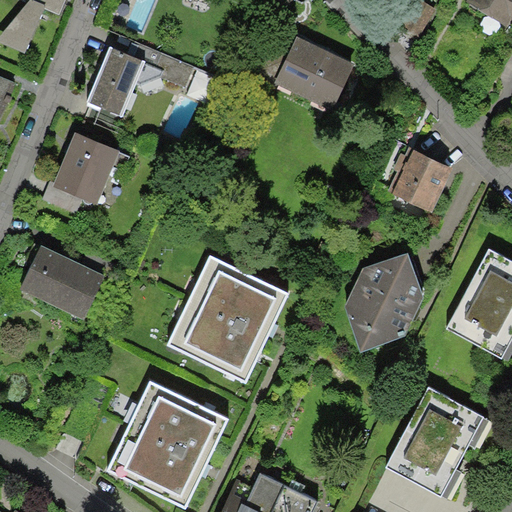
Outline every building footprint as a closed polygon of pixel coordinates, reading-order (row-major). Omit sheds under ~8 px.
[(34,0),(34,2),(29,1),(0,39),(0,45),(23,55),(44,10),(60,18),(67,0),(34,0)] [(293,0),(267,0),(238,66),(269,80),(281,53),(271,49),(293,0)] [(511,31),(511,0),(471,0),(467,8),(511,33),(511,31)] [(437,12),(420,1),(401,32),(418,43),(437,12)] [(353,69),(294,41),(273,85),(332,112),(353,69)] [(109,49),(84,103),(119,120),(131,92),(159,79),(205,97),(213,79),(134,44),(126,57),(109,49)] [(0,127),(4,129),(20,87),(0,79),(0,127)] [(129,157),(74,136),(49,201),(78,213),(83,198),(98,204),(111,172),(122,176),(129,157)] [(450,168),(414,151),(393,195),(430,212),(450,168)] [(81,267),(39,248),(18,296),(86,326),(113,265),(87,254),(81,267)] [(511,261),(488,248),(445,328),(508,362),(511,355),(511,261)] [(424,298),(405,252),(362,270),(345,306),(361,350),(404,335),(424,298)] [(287,297),(207,259),(165,347),(244,385),(287,297)] [(227,419),(148,382),(106,474),(184,510),(227,419)] [(491,421),(428,388),(385,471),(448,503),(463,474),(455,470),(468,444),(477,449),(491,421)] [(323,511),(326,507),(258,476),(252,490),(234,482),(219,511),(323,511)]
